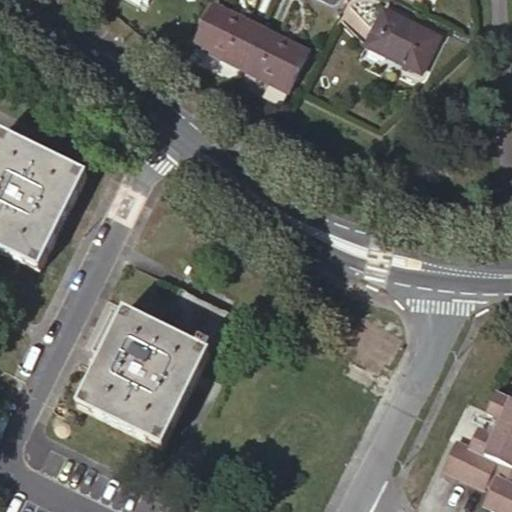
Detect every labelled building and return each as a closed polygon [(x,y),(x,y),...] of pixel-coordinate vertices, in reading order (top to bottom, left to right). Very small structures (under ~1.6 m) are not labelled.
[(260,31),(261,30),(214,7),(194,48),(241,71),(260,31)] [(421,76),(439,39),(383,12),(365,48),(421,76)] [(308,54),(261,30),(260,31),(241,71),(263,82),(288,95),(308,54)] [(281,108),(288,95),(263,82),(258,92),(263,99),(281,108)] [(0,252),(40,272),(86,179),(1,137),(0,140),(0,252)] [(209,356),(230,313),(181,290),(171,309),(181,314),(170,336),(209,356)] [(163,450),(209,356),(170,336),(125,314),(78,408),(163,450)] [(455,445),(441,473),(483,493),(489,480),(496,483),(482,511),(484,511),(511,511),(511,406),(494,398),(485,417),(500,425),(492,442),(476,434),(468,452),(455,445)]
